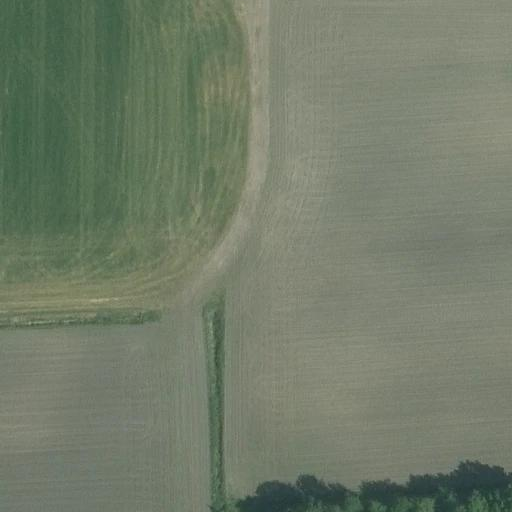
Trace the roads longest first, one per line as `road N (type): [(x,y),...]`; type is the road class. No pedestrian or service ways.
road 1 (track): [(248,0),(238,244),(228,268),(181,296),(0,311)]
road 2 (track): [(511,502),(358,511)]
